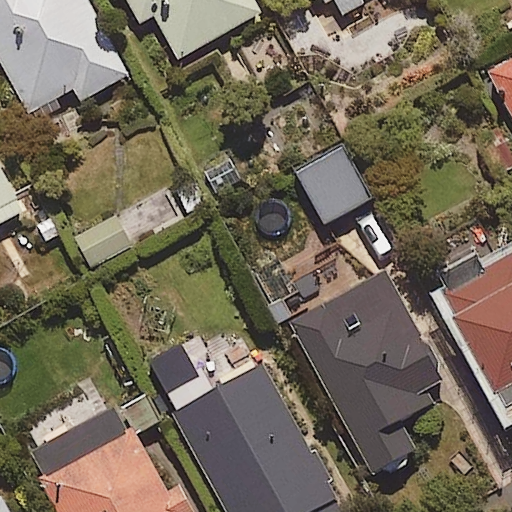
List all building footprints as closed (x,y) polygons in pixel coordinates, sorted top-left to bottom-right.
[(0,0),(0,61),(36,127),(64,112),(58,102),(75,92),(81,103),(129,76),(87,0),(0,0)] [(177,60),(264,14),(256,0),(127,0),(141,25),(154,18),(177,60)] [(335,0),(345,15),(370,0),(335,0)] [(511,65),(493,76),(511,108),(511,65)] [(374,200),(347,148),(299,173),(326,225),(374,200)] [(0,226),(25,213),(0,164),(0,226)] [(138,262),(117,219),(78,238),(98,281),(138,262)] [(510,414),(511,413),(511,256),(480,274),(474,263),(437,283),(510,414)] [(418,453),(402,423),(436,405),(428,389),(445,381),(389,275),(294,325),(373,477),(418,453)] [(343,511),(257,356),(217,378),(223,389),(203,400),(170,340),(142,355),(229,511),(343,511)] [(168,495),(139,439),(162,427),(147,397),(31,456),(59,511),(193,511),(181,488),(168,495)] [(9,511),(4,501),(0,503),(0,511),(9,511)]
